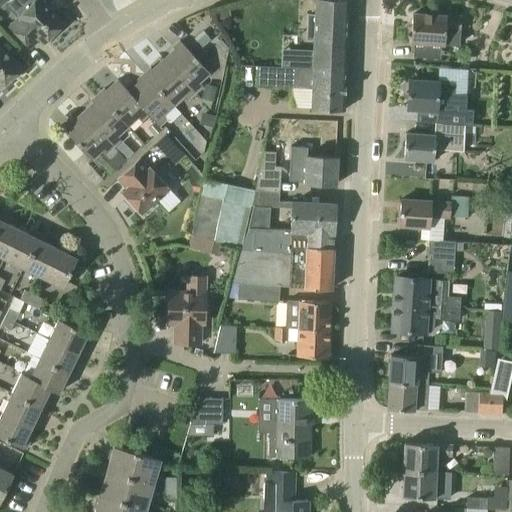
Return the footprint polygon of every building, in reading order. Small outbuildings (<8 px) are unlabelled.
[(30,48),(39,40),(44,35),(48,38),(47,38),(48,39),(64,23),(42,0),(34,0),(17,17),(9,26),(30,48)] [(346,70),(348,0),(315,0),(314,51),(281,50),(281,67),(297,68),(346,70)] [(411,42),(414,42),(459,45),(460,17),(413,14),(411,42)] [(163,59),(195,93),(202,87),(199,83),(210,73),(182,42),(163,59)] [(0,80),(1,79),(4,83),(5,84),(21,68),(0,46),(0,80)] [(187,100),(195,93),(163,59),(146,75),(174,106),(184,97),(187,100)] [(297,68),(281,67),(258,66),(257,86),(312,88),(311,109),(344,110),(346,70),(297,68)] [(180,113),(174,106),(146,75),(128,91),(118,79),(117,80),(160,126),(166,119),(169,123),(180,113)] [(159,126),(160,126),(117,80),(99,96),(128,127),(138,117),(141,121),(148,115),(159,126)] [(473,109),(465,108),(465,94),(453,93),(454,81),(437,80),(437,81),(409,80),(407,108),(437,110),(437,109),(440,110),(439,123),(464,125),(472,125),(473,109)] [(213,102),(216,86),(204,84),(201,99),(213,102)] [(128,127),(99,96),(82,113),(113,146),(121,140),(117,136),(128,127)] [(106,153),(113,146),(82,113),(64,129),(92,160),(102,150),(106,153)] [(212,126),(214,115),(201,113),(199,124),(212,126)] [(435,123),(434,135),(405,133),(403,159),(433,160),(434,149),(462,150),(464,125),(439,123),(435,123)] [(153,136),(160,129),(155,124),(148,130),(153,136)] [(165,153),(174,145),(165,134),(156,143),(165,153)] [(121,141),(115,147),(126,159),(132,153),(121,141)] [(125,161),(118,152),(117,151),(106,161),(114,170),(125,161)] [(254,190),(279,191),(280,167),(274,166),(275,152),(262,152),(254,190)] [(298,168),(298,169),(305,170),(304,183),(336,184),(337,157),(292,154),(291,168),(298,168)] [(149,167),(140,157),(117,178),(126,188),(122,191),(122,190),(121,191),(142,214),(169,189),(149,167)] [(279,202),(279,191),(254,190),(250,206),(252,206),(270,207),(292,208),(291,230),(333,232),(335,204),(279,202)] [(223,197),(222,199),(201,194),(192,235),(221,242),(241,246),(249,203),(223,197)] [(468,217),(469,196),(453,195),(453,203),(401,199),(399,225),(430,227),(431,215),(468,217)] [(268,230),(270,207),(252,206),(247,229),(268,230)] [(0,256),(4,258),(18,229),(7,223),(9,219),(1,215),(0,217),(0,256)] [(23,267),(40,234),(32,230),(29,234),(18,229),(4,258),(23,267)] [(333,232),(291,230),(290,231),(246,229),(241,249),(231,283),(238,283),(280,285),(288,286),(288,287),(330,289),(332,248),(331,248),(332,232),(333,232)] [(43,277),(57,248),(46,242),(48,238),(40,234),(23,267),(43,277)] [(218,254),(221,242),(192,235),(189,248),(218,254)] [(453,274),(454,260),(456,240),(430,238),(427,272),(453,274)] [(57,248),(43,277),(63,287),(79,254),(70,249),(68,253),(57,248)] [(511,272),(509,272),(503,318),(511,319),(511,318),(511,272)] [(204,323),(205,290),(205,275),(187,275),(186,292),(168,291),(167,322),(171,322),(174,322),(174,342),(200,343),(201,323),(204,323)] [(428,279),(427,279),(396,276),(394,304),(460,309),(461,297),(448,296),(449,281),(428,279)] [(279,301),(280,285),(238,283),(238,299),(279,301)] [(30,305),(34,294),(25,290),(20,300),(30,305)] [(34,294),(30,305),(39,309),(44,299),(34,294)] [(275,327),(329,329),(330,302),(287,300),(286,327),(276,327),(275,327)] [(459,319),(460,309),(394,304),(392,330),(424,332),(426,310),(434,310),(433,317),(459,319)] [(9,308),(5,317),(14,322),(19,313),(9,308)] [(0,327),(10,332),(14,322),(5,317),(0,326),(0,327)] [(48,339),(78,353),(83,342),(87,344),(92,335),(90,334),(58,318),(48,339)] [(236,326),(220,325),(213,352),(235,353),(236,326)] [(328,357),(329,329),(275,327),(275,340),(298,341),(297,356),(328,357)] [(484,328),(483,348),(498,349),(499,329),(484,328)] [(72,364),(78,353),(48,339),(39,358),(72,374),(76,366),(72,364)] [(389,379),(428,382),(428,372),(440,372),(442,346),(417,344),(416,356),(391,354),(389,379)] [(68,383),(72,374),(39,358),(32,355),(23,373),(21,372),(21,373),(59,392),(64,380),(68,383)] [(511,361),(497,358),(493,374),(511,378),(511,372),(511,361)] [(58,393),(59,392),(21,373),(12,393),(45,409),(49,401),(44,398),(50,388),(58,393)] [(426,410),(428,382),(389,379),(387,408),(414,410),(414,409),(426,410)] [(489,392),(464,391),(463,412),(488,413),(489,392)] [(501,393),(489,392),(488,413),(500,413),(501,393)] [(41,417),(45,409),(12,393),(2,412),(31,426),(36,415),(41,417)] [(222,398),(198,397),(190,423),(222,424),(222,398)] [(268,456),(309,457),(310,416),(314,416),(314,399),(268,398),(268,399),(274,400),(274,431),(269,431),(268,456)] [(26,437),(31,426),(2,412),(0,416),(0,436),(26,449),(30,439),(26,437)] [(452,456),(452,445),(404,442),(403,468),(435,470),(436,455),(452,456)] [(160,460),(160,459),(113,446),(106,470),(150,482),(150,484),(153,485),(156,474),(153,473),(156,460),(160,460)] [(493,447),(492,474),(508,475),(509,448),(493,447)] [(0,500),(1,499),(13,474),(0,467),(0,500)] [(434,487),(435,470),(403,468),(402,496),(450,499),(450,487),(434,487)] [(106,470),(99,495),(143,507),(143,508),(146,509),(149,498),(146,497),(150,484),(150,482),(106,470)] [(308,511),(308,500),(294,500),(294,473),(266,472),(266,483),(264,483),(263,511),(308,511)] [(166,499),(177,498),(176,477),(165,477),(166,499)] [(141,511),(143,508),(143,507),(99,495),(94,511),(141,511)] [(487,509),(487,498),(467,497),(467,509),(487,509)]
